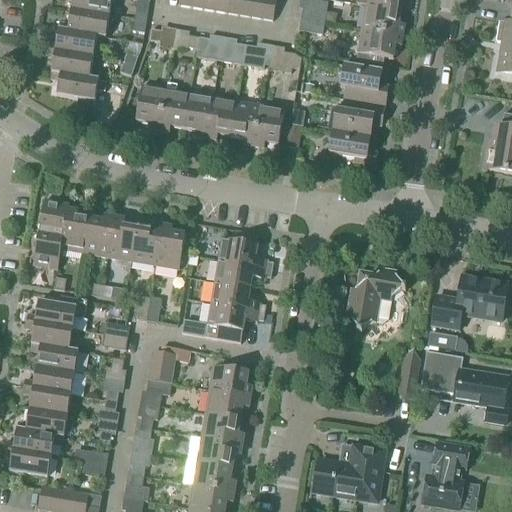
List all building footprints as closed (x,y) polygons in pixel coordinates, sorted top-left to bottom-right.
[(73,0),(71,14),(109,20),(112,0),(73,0)] [(179,0),(178,8),(190,10),(192,0),(179,0)] [(192,0),(190,10),(202,12),(203,0),(192,0)] [(203,0),(202,12),(213,14),(215,0),(203,0)] [(215,0),(213,14),(226,16),(228,0),(215,0)] [(228,0),(226,16),(237,18),(240,0),(228,0)] [(240,0),(237,18),(249,20),(252,0),(240,0)] [(252,0),(249,20),(261,22),(264,0),(252,0)] [(272,0),(264,0),(261,22),(272,24),(276,1),(272,0)] [(302,12),(300,23),(324,27),(328,5),(320,4),(300,0),(298,11),(302,12)] [(357,0),(356,8),(365,10),(400,16),(403,2),(409,3),(409,0),(357,0)] [(365,10),(361,33),(402,40),(404,29),(398,28),(400,16),(365,10)] [(60,26),(58,34),(96,40),(110,42),(112,33),(107,32),(109,20),(71,14),(69,27),(60,26)] [(136,14),(134,24),(146,26),(147,16),(136,14)] [(501,45),(496,75),(511,77),(511,17),(510,26),(504,25),(504,26),(500,25),(496,44),(501,45)] [(324,27),(300,23),(298,34),(322,38),(324,27)] [(146,26),(134,24),(132,34),(144,36),(146,26)] [(161,35),(151,33),(149,45),(159,46),(161,35)] [(402,40),(361,33),(356,65),(382,69),(384,61),(393,62),(395,49),(401,50),(402,40)] [(47,46),(46,53),(93,61),(96,40),(58,34),(56,47),(47,46)] [(186,51),(196,53),(198,41),(188,39),(186,51)] [(198,41),(196,53),(195,61),(217,64),(221,41),(209,39),(209,43),(198,41)] [(221,65),(242,69),(246,49),(236,47),(237,43),(225,41),(221,65)] [(246,49),(242,69),(263,72),(267,48),(257,47),(256,51),(246,49)] [(267,73),(271,74),(291,77),(291,73),(300,71),(301,61),(294,57),(284,55),(284,51),(271,49),(267,73)] [(54,61),(51,75),(89,81),(93,61),(46,53),(45,60),(54,61)] [(126,56),(123,66),(134,70),(138,60),(126,56)] [(134,70),(123,66),(119,76),(131,80),(134,70)] [(345,91),(344,102),(385,109),(388,90),(379,88),(381,75),(344,69),(340,90),(345,91)] [(89,81),(51,75),(50,83),(59,84),(57,99),(78,103),(77,111),(93,113),(96,94),(105,95),(107,84),(89,81)] [(170,130),(183,133),(189,97),(178,95),(179,89),(167,87),(166,93),(165,93),(158,134),(169,136),(170,130)] [(148,133),(158,134),(165,93),(142,89),(136,125),(149,127),(148,133)] [(195,141),(206,143),(213,101),(189,97),(183,133),(196,135),(195,141)] [(217,138),(230,141),(236,105),(213,101),(206,143),(216,144),(217,138)] [(336,113),(332,135),(370,141),(372,129),(381,130),(385,109),(344,102),(341,114),(336,113)] [(243,149),(253,150),(259,109),(236,105),(230,141),(244,143),(243,149)] [(259,109),(253,150),(264,152),(265,146),(278,149),(284,113),(259,109)] [(294,115),(292,127),(303,129),(305,117),(294,115)] [(484,172),(511,176),(511,126),(511,132),(496,130),(492,154),(487,153),(484,172)] [(286,150),(298,152),(302,130),(290,128),(286,150)] [(370,141),(332,135),(329,157),(354,161),(354,166),(374,169),(377,156),(368,154),(370,141)] [(44,204),(38,236),(62,240),(67,212),(68,212),(69,208),(44,204)] [(61,254),(83,258),(89,222),(77,220),(78,214),(68,212),(67,212),(62,240),(60,254),(61,254)] [(83,258),(107,262),(114,220),(104,218),(103,224),(89,222),(83,258)] [(107,262),(130,266),(136,230),(124,228),(125,222),(114,220),(107,262)] [(130,266),(155,270),(162,228),(151,226),(150,232),(136,230),(130,266)] [(162,228),(155,270),(179,274),(185,238),(171,236),(172,230),(162,228)] [(222,243),(218,264),(272,274),(273,266),(267,266),(268,264),(255,262),(259,239),(235,235),(233,245),(222,243)] [(57,274),(61,254),(60,254),(62,240),(38,236),(33,269),(57,274)] [(218,264),(214,286),(250,292),(252,281),(265,283),(265,281),(270,282),(272,274),(218,264)] [(351,293),(346,322),(350,322),(357,332),(356,335),(361,336),(362,333),(372,326),(375,327),(382,327),(383,322),(388,323),(391,301),(401,295),(405,295),(405,290),(402,289),(395,279),(396,276),(379,273),(378,277),(373,280),(370,277),(359,275),(357,286),(360,290),(354,293),(351,293)] [(53,293),(64,295),(66,283),(56,281),(53,293)] [(435,301),(431,329),(459,334),(461,318),(501,325),(507,289),(461,281),(457,305),(435,301)] [(214,286),(211,307),(264,316),(266,309),(260,308),(261,306),(248,304),(250,292),(214,286)] [(91,299),(101,301),(103,289),(93,287),(91,299)] [(103,289),(101,301),(111,303),(113,291),(103,289)] [(134,323),(145,325),(149,301),(138,299),(134,323)] [(27,318),(26,324),(73,332),(75,319),(84,321),(86,305),(61,300),(59,308),(38,305),(36,319),(27,318)] [(149,301),(145,325),(157,327),(161,303),(149,301)] [(264,316),(211,307),(207,329),(218,331),(216,343),(240,347),(242,335),(244,323),(257,325),(258,324),(263,324),(264,316)] [(34,333),(31,347),(69,354),(69,352),(73,332),(26,324),(25,332),(34,333)] [(190,338),(192,327),(183,325),(182,331),(181,337),(190,338)] [(106,326),(104,338),(127,342),(129,330),(106,326)] [(456,341),(430,337),(428,349),(454,354),(456,341)] [(127,342),(104,338),(102,350),(125,354),(127,342)] [(39,356),(36,369),(74,376),(78,354),(69,352),(69,354),(31,347),(30,355),(39,356)] [(188,366),(190,355),(162,350),(161,356),(158,356),(157,365),(151,364),(147,383),(171,387),(175,364),(188,366)] [(409,357),(409,362),(404,361),(398,397),(404,406),(414,399),(420,364),(415,363),(416,358),(413,355),(409,357)] [(122,374),(124,363),(112,361),(110,372),(122,374)] [(25,383),(24,390),(71,398),(74,376),(36,369),(34,385),(25,383)] [(213,370),(209,394),(250,401),(252,390),(246,389),(248,376),(213,370)] [(485,426),(505,429),(507,413),(502,412),(507,381),(459,373),(454,405),(488,411),(485,426)] [(171,387),(147,383),(145,395),(169,400),(171,387)] [(32,399),(29,412),(67,419),(71,398),(24,390),(23,397),(32,399)] [(106,394),(105,404),(117,406),(118,396),(106,394)] [(209,394),(205,417),(240,424),(242,410),(248,411),(250,401),(209,394)] [(117,406),(105,404),(103,414),(115,416),(117,406)] [(141,421),(139,431),(151,433),(153,423),(157,424),(159,410),(140,407),(137,420),(141,421)] [(18,426),(17,432),(64,440),(67,419),(29,412),(27,427),(18,426)] [(205,417),(201,441),(242,448),(244,438),(238,437),(240,424),(205,417)] [(151,433),(139,431),(138,441),(149,443),(151,433)] [(5,445),(4,452),(51,460),(53,448),(62,449),(63,441),(64,441),(64,440),(17,432),(14,447),(5,445)] [(111,438),(99,436),(98,447),(109,448),(111,438)] [(201,441),(197,465),(232,471),(234,458),(240,459),(242,448),(201,441)] [(435,482),(427,480),(422,508),(446,511),(458,511),(463,486),(458,486),(460,472),(465,473),(468,453),(437,448),(433,467),(437,468),(435,482)] [(350,470),(318,464),(313,496),(376,506),(385,455),(353,450),(350,470)] [(51,460),(4,452),(3,460),(12,461),(9,476),(48,482),(51,460)] [(84,454),(82,466),(106,470),(108,458),(84,454)] [(193,489),(234,495),(236,485),(230,484),(232,471),(197,465),(193,489)] [(106,470),(82,466),(80,478),(104,482),(106,470)] [(133,468),(131,479),(143,480),(145,470),(133,468)] [(123,501),(139,504),(143,505),(145,491),(141,490),(143,480),(131,479),(130,488),(126,488),(123,501)] [(193,489),(188,511),(224,511),(226,505),(232,506),(234,495),(193,489)] [(37,511),(49,511),(53,492),(41,490),(37,511)] [(49,511),(61,511),(65,494),(53,492),(49,511)] [(61,511),(74,511),(77,496),(65,494),(61,511)] [(77,496),(74,511),(86,511),(89,498),(77,496)] [(89,498),(86,511),(99,511),(101,500),(89,498)] [(137,511),(139,504),(123,501),(121,511),(137,511)]
